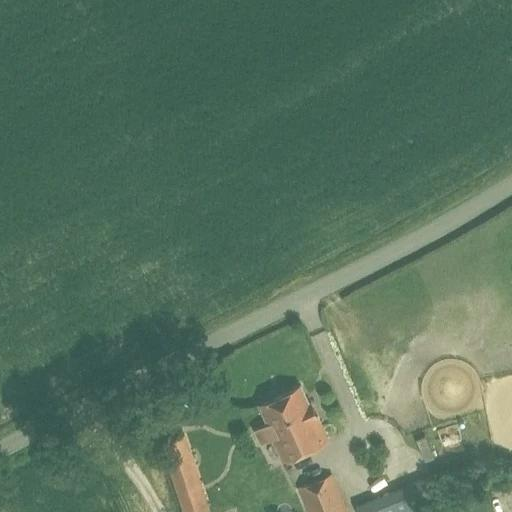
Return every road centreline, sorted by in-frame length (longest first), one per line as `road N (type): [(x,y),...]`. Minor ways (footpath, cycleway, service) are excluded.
road 1 (tertiary): [(0,449),(417,242),(511,186)]
road 2 (track): [(76,411),(113,439),(163,511)]
